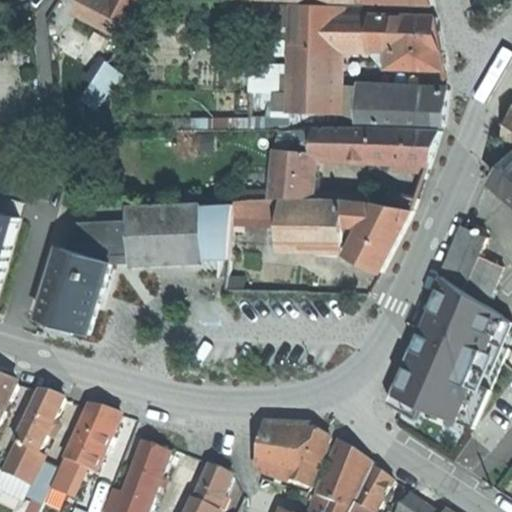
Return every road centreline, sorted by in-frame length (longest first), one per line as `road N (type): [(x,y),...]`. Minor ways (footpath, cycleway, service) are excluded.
road 1 (tertiary): [(314,399),(354,383),(376,352),(503,73)]
road 2 (tertiary): [(0,347),(208,404),(314,399)]
road 3 (residential): [(314,399),(486,511)]
